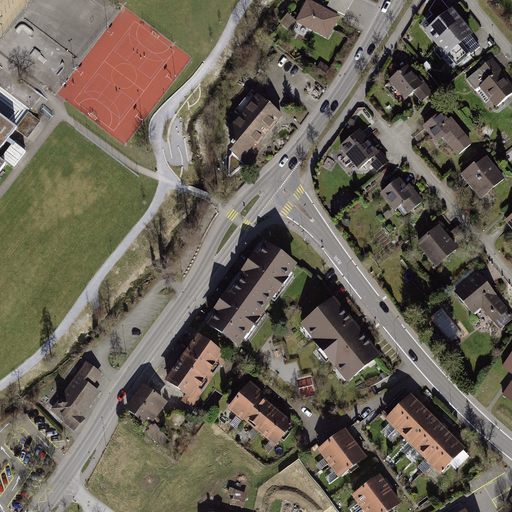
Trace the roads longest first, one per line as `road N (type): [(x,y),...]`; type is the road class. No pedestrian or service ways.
road 1 (track): [(245,0),(201,78),(161,117),(156,135),(167,181),(152,214),(40,355),(0,388)]
road 2 (tertiary): [(274,182),(238,219),(63,482)]
road 3 (unclassified): [(274,182),(430,369),(511,447)]
road 4 (tertiary): [(396,0),(274,182)]
